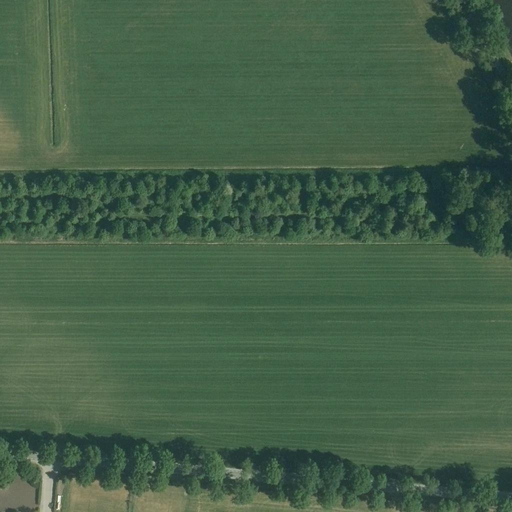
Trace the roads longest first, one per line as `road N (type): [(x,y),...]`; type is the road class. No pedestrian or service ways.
road 1 (track): [(0,196),(85,196),(126,216),(361,216),(410,188),(465,226),(471,239),(0,239)]
road 2 (tertiary): [(0,453),(511,498)]
